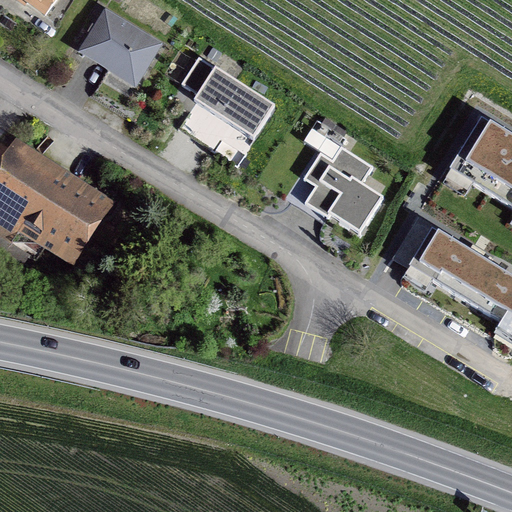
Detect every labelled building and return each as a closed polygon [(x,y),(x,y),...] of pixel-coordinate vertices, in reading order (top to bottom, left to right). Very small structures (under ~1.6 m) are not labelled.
[(23,0),(45,16),(56,0),(23,0)] [(114,66),(138,80),(158,46),(106,15),(82,54),(111,72),(114,66)] [(198,97),(194,104),(253,141),(274,109),(198,60),(181,86),(198,97)] [(511,139),(481,120),(449,172),(511,209),(511,139)] [(103,213),(0,146),(0,273),(12,281),(28,256),(10,244),(24,223),(75,255),(103,213)] [(330,217),(359,236),(383,200),(362,186),(372,169),(341,149),(332,163),(320,155),(303,181),(315,189),(304,205),(328,220),(330,217)] [(511,331),(511,280),(432,231),(409,268),(511,331)]
